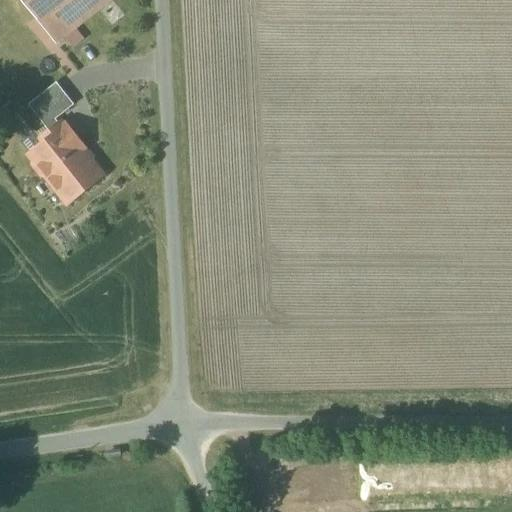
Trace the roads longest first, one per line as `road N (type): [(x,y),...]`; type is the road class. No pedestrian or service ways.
road 1 (unclassified): [(186,425),(163,0)]
road 2 (unclassified): [(511,426),(186,425)]
road 3 (unclassified): [(186,425),(0,453)]
